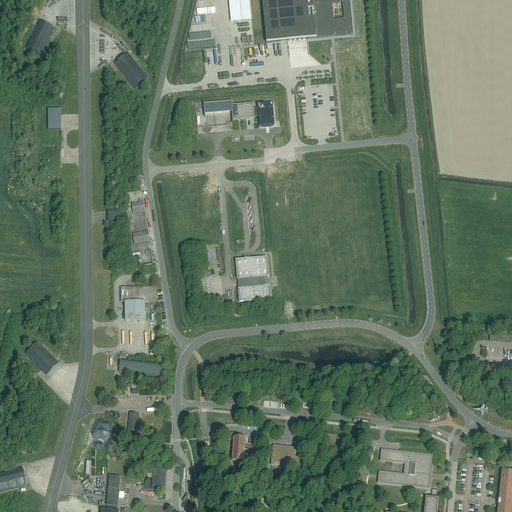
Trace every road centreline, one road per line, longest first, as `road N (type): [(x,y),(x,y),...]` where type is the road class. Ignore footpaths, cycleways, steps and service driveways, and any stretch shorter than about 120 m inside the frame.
road 1 (unclassified): [(411,348),(429,324),(431,304),(401,0)]
road 2 (unclassified): [(177,405),(185,356),(214,335),(343,322),(377,328),(411,348)]
road 3 (unclassified): [(177,405),(421,426),(459,441)]
